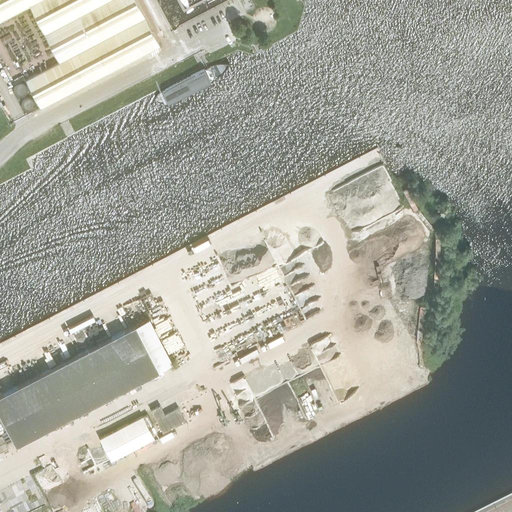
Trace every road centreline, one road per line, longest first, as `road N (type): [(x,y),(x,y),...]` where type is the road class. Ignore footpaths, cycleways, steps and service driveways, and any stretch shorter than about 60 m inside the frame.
road 1 (residential): [(0,154),(32,126),(228,28)]
road 2 (unclassified): [(0,461),(156,382)]
